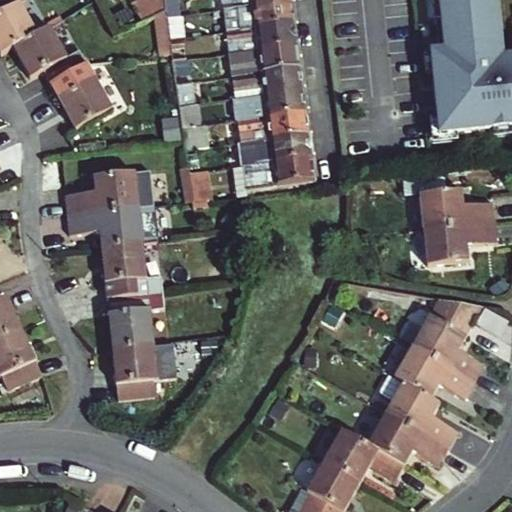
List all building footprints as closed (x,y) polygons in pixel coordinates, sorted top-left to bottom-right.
[(37,34),(17,0),(0,0),(0,53),(0,54),(12,48),(37,34)] [(135,0),(141,18),(168,10),(165,0),(135,0)] [(172,38),(187,36),(181,0),(168,0),(171,11),(157,13),(163,56),(174,55),(172,38)] [(220,0),(222,9),(288,0),(220,0)] [(225,31),(294,22),(291,0),(288,0),(222,9),(225,31)] [(438,101),(435,101),(438,133),(511,126),(511,60),(501,61),(501,58),(495,0),(432,0),(437,50),(430,50),(433,86),(437,86),(438,101)] [(228,53),(297,44),(294,22),(225,31),(228,53)] [(12,48),(29,80),(44,74),(51,86),(88,66),(80,51),(65,59),(48,28),(37,34),(12,48)] [(297,44),(228,53),(230,75),(300,66),(297,44)] [(112,111),(88,66),(51,86),(76,130),(112,111)] [(233,97),(303,89),(300,66),(230,75),(233,97)] [(186,103),(183,81),(174,82),(177,104),(186,103)] [(237,121),(306,112),(303,89),(233,97),(237,121)] [(239,143),(309,134),(306,112),(237,121),(239,143)] [(189,150),(209,147),(206,125),(186,127),(189,150)] [(242,165),(312,156),(309,134),(239,143),(242,165)] [(237,154),(235,144),(220,146),(221,156),(237,154)] [(245,188),(315,180),(312,156),(242,165),(245,188)] [(210,192),(207,170),(192,172),(195,194),(210,192)] [(152,188),(137,190),(134,171),(89,176),(92,197),(64,201),(66,216),(67,221),(139,212),(155,210),(152,188)] [(457,211),(455,196),(410,200),(413,233),(489,225),(488,209),(457,211)] [(144,247),(159,245),(155,210),(139,212),(67,221),(68,232),(96,230),(98,252),(144,247)] [(489,225),(413,233),(416,266),(462,262),(460,245),(491,243),(489,225)] [(371,265),(369,252),(354,244),(344,256),(346,270),(361,277),(371,265)] [(164,295),(162,276),(147,278),(144,247),(98,252),(104,303),(107,302),(164,295)] [(0,335),(23,325),(9,294),(0,298),(0,335)] [(164,295),(107,302),(112,353),(156,348),(152,313),(166,313),(164,295)] [(454,355),(478,310),(432,302),(407,348),(473,384),(481,369),(454,355)] [(0,335),(0,375),(1,375),(8,390),(44,373),(23,325),(0,335)] [(112,353),(118,407),(157,402),(155,386),(160,385),(156,348),(112,353)] [(437,386),(464,401),(473,384),(407,348),(390,378),(397,382),(430,400),(437,386)] [(390,378),(384,375),(375,390),(378,395),(388,401),(382,414),(449,450),(458,432),(434,418),(440,405),(430,400),(397,382),(390,378)] [(382,414),(376,426),(365,446),(405,467),(412,455),(438,470),(449,450),(382,414)] [(376,426),(365,420),(360,432),(356,440),(365,446),(376,426)] [(360,432),(344,424),(340,432),(356,440),(360,432)] [(356,440),(340,432),(323,462),(361,483),(368,470),(396,485),(405,467),(365,446),(356,440)] [(310,498),(302,511),(345,511),(361,483),(323,462),(306,494),(310,498)]
